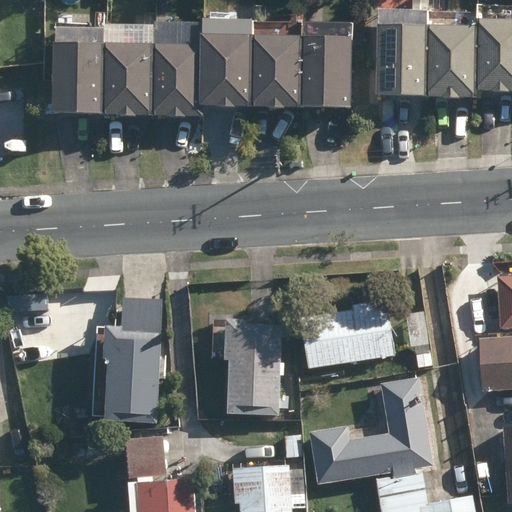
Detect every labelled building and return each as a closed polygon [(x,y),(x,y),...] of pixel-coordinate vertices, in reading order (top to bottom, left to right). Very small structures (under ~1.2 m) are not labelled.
[(412,0),(413,13),(428,13),(428,0),(412,0)] [(255,11),(256,22),(267,21),(267,10),(255,11)] [(511,21),(479,21),(478,27),(478,94),(511,94),(511,21)] [(377,26),(377,98),(427,99),(427,27),(377,26)] [(478,27),(427,27),(427,99),(478,99),(478,94),(478,27)] [(201,36),(201,47),(199,107),(204,107),(250,108),(251,37),(201,36)] [(299,38),(251,37),(250,108),(298,109),(299,38)] [(353,39),(299,38),(298,109),(352,110),(353,39)] [(53,44),(51,116),(102,117),(104,44),(53,44)] [(152,45),(104,44),(102,117),(151,118),(152,45)] [(201,47),(152,45),(151,118),(203,119),(204,107),(199,107),(201,47)] [(106,423),(157,426),(163,301),(124,299),(122,329),(104,328),(103,362),(108,362),(106,423)] [(299,319),(307,371),(396,358),(388,302),(351,307),(352,311),(299,319)] [(405,317),(411,349),(430,346),(424,313),(405,317)] [(227,416),(280,418),(281,377),(284,377),(284,365),(281,365),(282,327),(243,326),(244,319),(224,319),(224,361),(229,361),(227,416)] [(511,429),(504,430),(508,505),(511,505),(511,338),(479,340),(481,391),(511,389),(511,429)] [(416,356),(419,369),(432,367),(430,354),(416,356)] [(377,480),(381,511),(478,511),(477,498),(429,506),(423,471),(434,469),(421,378),(382,383),(390,435),(350,441),(348,428),(312,433),(319,486),(393,475),(394,478),(377,480)] [(54,383),(35,383),(34,408),(53,408),(54,383)] [(290,437),(286,438),(287,458),(305,457),(302,424),(290,424),(290,437)] [(127,441),(130,480),(167,477),(164,438),(127,441)] [(240,506),(240,511),(292,511),(289,467),(234,470),(237,506),(240,506)] [(195,511),(193,481),(136,485),(137,511),(195,511)]
